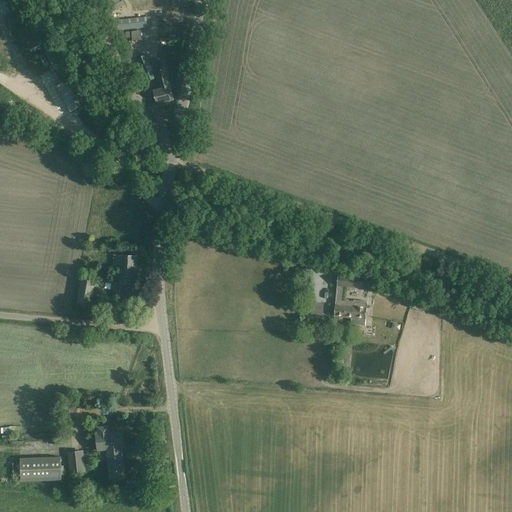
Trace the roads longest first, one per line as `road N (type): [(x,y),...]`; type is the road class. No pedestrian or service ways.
road 1 (unclassified): [(161,331),(165,198),(205,0)]
road 2 (track): [(173,159),(85,0)]
road 3 (unclassified): [(183,511),(161,331)]
road 4 (unclassified): [(161,331),(0,318)]
